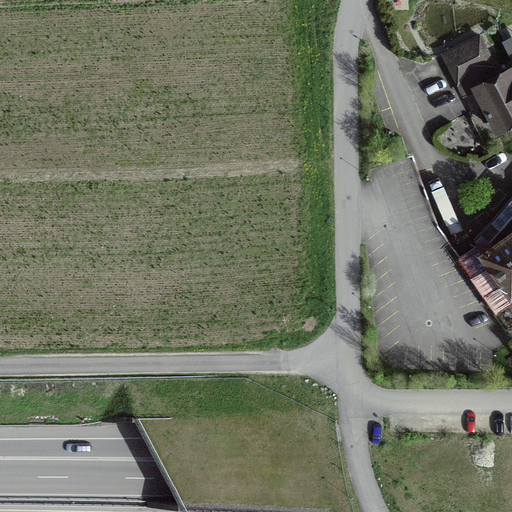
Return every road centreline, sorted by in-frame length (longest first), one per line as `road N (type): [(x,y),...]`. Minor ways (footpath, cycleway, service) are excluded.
road 1 (motorway): [(511,495),(163,475),(0,475)]
road 2 (motorway): [(511,444),(0,450)]
